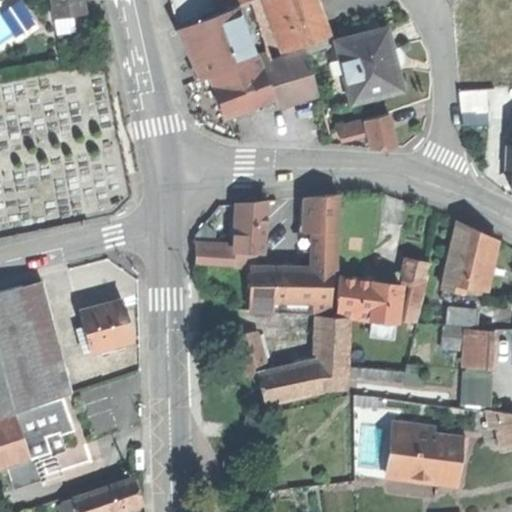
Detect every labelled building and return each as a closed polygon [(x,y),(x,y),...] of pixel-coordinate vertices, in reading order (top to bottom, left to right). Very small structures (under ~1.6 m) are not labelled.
[(51,0),(54,16),(84,12),(82,0),(51,0)] [(170,0),(178,26),(216,11),(212,0),(170,0)] [(212,0),(216,11),(235,5),(247,0),(212,0)] [(328,37),(314,0),(263,0),(266,7),(278,39),(282,49),(284,55),(303,47),(328,37)] [(201,76),(210,73),(209,71),(254,53),(235,5),(216,11),(178,26),(201,76)] [(267,43),(278,39),(266,7),(255,11),(267,43)] [(337,39),(352,101),(376,95),(374,87),(394,83),(390,68),(397,67),(393,50),(388,27),(337,39)] [(267,45),(282,49),(278,39),(267,43),(267,45)] [(269,50),(257,54),(273,96),(278,108),(318,94),(303,47),(284,55),(272,60),(269,50)] [(219,97),(227,115),(273,96),(257,54),(256,53),(254,53),(209,71),(210,73),(219,97)] [(402,89),(397,67),(390,68),(394,83),(374,87),(376,95),(402,89)] [(489,110),(487,86),(460,87),(462,112),(489,110)] [(366,131),(370,147),(397,146),(389,112),(363,119),(366,131)] [(348,135),(366,131),(363,119),(345,123),(348,135)] [(340,137),(348,135),(345,123),(337,127),(340,137)] [(302,224),(316,230),(337,231),(338,194),(318,196),(303,197),(302,224)] [(257,252),(263,252),(264,236),(264,227),(266,201),(251,202),(238,203),(236,222),(236,235),(235,242),(213,240),(213,249),(257,252)] [(276,201),(266,201),(264,227),(270,227),(274,228),(276,201)] [(465,284),(487,289),(498,239),(476,228),(458,219),(443,287),(464,291),(465,284)] [(197,234),(196,248),(213,249),(213,240),(214,231),(205,223),(197,234)] [(316,230),(315,266),(338,267),(339,231),(337,231),(316,230)] [(256,265),(257,252),(213,249),(196,248),(196,262),(251,265),(256,265)] [(411,276),(426,279),(431,260),(404,254),(400,273),(411,276)] [(274,298),(299,299),(300,266),(256,265),(251,265),(251,282),(250,297),(274,298)] [(315,266),(300,266),(299,299),(309,299),(332,299),(333,278),(337,278),(338,267),(315,266)] [(417,321),(426,279),(411,276),(404,319),(417,321)] [(373,280),(337,278),(335,314),(349,315),(367,317),(371,317),(373,280)] [(0,289),(0,415),(63,395),(71,392),(42,279),(0,289)] [(384,280),(373,280),(371,317),(379,317),(397,319),(400,281),(384,280)] [(80,309),(92,350),(134,338),(129,318),(122,297),(80,309)] [(273,311),(274,298),(250,297),(250,310),(273,311)] [(332,309),(332,299),(309,299),(309,308),(332,309)] [(446,321),(477,324),(479,307),(447,304),(446,321)] [(347,373),(349,315),(335,314),(317,313),(315,359),(314,373),(321,373),(347,373)] [(443,335),(468,336),(469,327),(443,325),(443,335)] [(495,328),(469,327),(468,336),(467,365),(493,367),(495,328)] [(204,338),(200,338),(201,359),(209,359),(208,343),(208,338),(204,338)] [(250,373),(261,371),(266,370),(260,339),(243,343),(250,373)] [(269,401),(323,390),(321,373),(314,373),(315,359),(266,370),(261,371),(269,401)] [(347,394),(347,373),(321,373),(323,390),(335,387),(335,394),(347,394)] [(131,380),(88,385),(92,427),(135,423),(131,380)] [(74,429),(63,395),(0,415),(0,468),(7,466),(13,487),(44,478),(37,455),(50,451),(51,454),(55,453),(65,450),(60,434),(74,429)] [(489,426),(498,424),(495,410),(487,411),(489,426)] [(501,442),(511,439),(511,410),(495,410),(498,424),(501,442)] [(245,424),(263,425),(263,414),(245,413),(245,424)] [(417,427),(400,425),(399,437),(389,442),(391,446),(388,471),(438,477),(441,474),(456,476),(458,456),(465,457),(468,434),(434,430),(435,423),(418,420),(417,427)] [(138,469),(142,469),(142,448),(133,448),(133,464),(134,469),(138,469)] [(59,464),(55,453),(51,454),(50,451),(37,455),(44,478),(45,481),(62,475),(59,464)] [(77,511),(112,511),(142,501),(138,489),(134,477),(73,498),(77,511)] [(64,511),(77,511),(73,498),(61,502),(64,511)]
